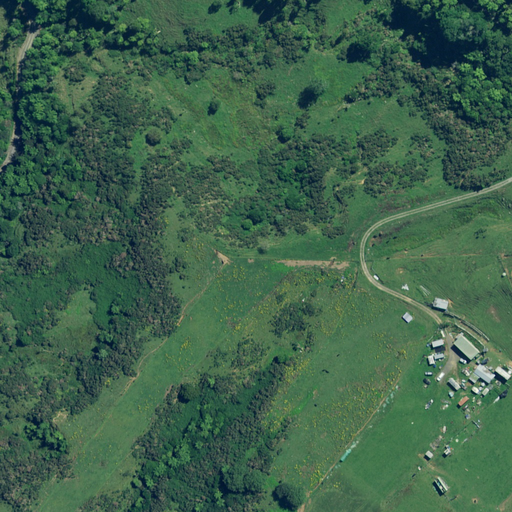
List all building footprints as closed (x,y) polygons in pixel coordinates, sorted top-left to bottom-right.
[(448,302),(434,299),(432,307),(446,310),(448,302)] [(412,318),(406,313),(402,317),(407,323),(412,318)] [(478,353),(461,336),(454,344),(471,360),(478,353)] [(494,376),(480,365),(469,379),(474,383),(479,377),(489,384),(494,376)] [(511,376),(498,367),(495,371),(508,380),(511,376)]
